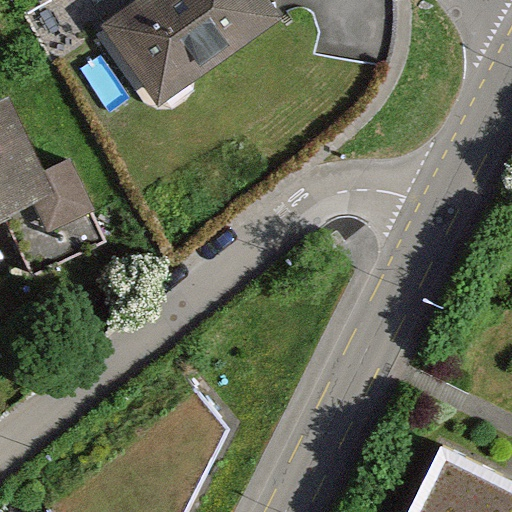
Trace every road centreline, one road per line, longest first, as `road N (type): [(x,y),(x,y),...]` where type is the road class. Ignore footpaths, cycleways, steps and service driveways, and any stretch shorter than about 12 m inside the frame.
road 1 (residential): [(0,462),(198,299),(289,200),(365,193),(404,209)]
road 2 (tertiary): [(404,209),(266,511)]
road 3 (tertiary): [(511,49),(404,209)]
